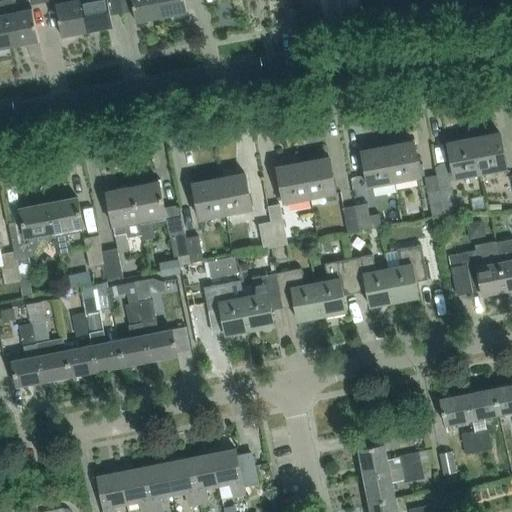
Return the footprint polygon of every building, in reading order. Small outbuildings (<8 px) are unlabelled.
[(2,0),(3,1),(12,47),(37,42),(31,9),(16,11),(13,0),(2,0)] [(62,38),(87,32),(80,0),(70,0),(70,1),(55,4),(62,38)] [(80,0),(87,32),(112,27),(106,0),(80,0)] [(162,18),(158,0),(131,0),(136,23),(162,18)] [(158,0),(162,18),(186,13),(183,0),(158,0)] [(0,49),(12,47),(3,1),(0,1),(0,49)] [(472,137),(479,174),(506,169),(500,132),(472,137)] [(447,142),(452,166),(446,167),(448,179),(454,178),(479,174),(472,137),(447,142)] [(413,140),(386,145),(393,182),(420,176),(419,173),(424,172),(422,163),(418,164),(413,140)] [(393,182),(386,145),(361,150),(367,186),(393,182)] [(328,156),(302,161),(309,197),(335,193),(328,156)] [(309,197),(302,161),(276,166),(280,190),(276,190),(277,201),(283,200),(283,202),(309,197)] [(244,172),(219,177),(226,213),(250,208),(244,172)] [(226,213),(219,177),(192,181),(199,218),(226,213)] [(444,216),(439,191),(436,177),(425,179),(433,218),(444,216)] [(189,255),(186,238),(184,227),(180,207),(165,210),(160,181),(133,187),(142,236),(143,240),(155,238),(153,227),(152,228),(151,223),(167,220),(174,258),(189,255)] [(127,238),(142,236),(133,187),(107,192),(115,236),(126,234),(127,238)] [(451,189),(439,191),(444,216),(456,213),(451,189)] [(49,203),(55,236),(58,254),(71,252),(67,234),(82,231),(81,227),(83,227),(77,197),(49,203)] [(23,220),(10,222),(15,251),(16,259),(30,256),(41,239),(55,236),(49,203),(21,208),(23,220)] [(266,207),(269,222),(275,247),(288,244),(279,204),(266,207)] [(355,207),(359,232),(371,229),(366,204),(355,207)] [(343,209),(348,234),(359,232),(355,207),(343,209)] [(258,224),(263,249),(264,250),(275,247),(269,222),(258,224)] [(105,263),(102,251),(99,235),(84,238),(90,266),(105,263)] [(186,238),(189,255),(190,262),(202,260),(197,236),(186,238)] [(511,239),(494,243),(498,259),(504,291),(511,289),(511,239)] [(459,255),(448,257),(451,269),(456,297),(472,294),(471,289),(479,288),(481,296),(504,291),(498,259),(494,243),(494,241),(474,245),(475,252),(459,255)] [(387,270),(394,303),(418,298),(414,281),(427,279),(420,246),(397,250),(400,267),(387,270)] [(102,251),(105,263),(108,279),(121,276),(116,248),(102,251)] [(15,251),(0,254),(6,283),(20,280),(16,259),(15,251)] [(394,303),(387,270),(375,272),(372,255),(348,260),(354,293),(365,291),(369,308),(394,303)] [(354,293),(348,260),(324,265),(327,281),(315,283),(322,316),(346,312),(343,295),(354,293)] [(178,261),(159,264),(162,278),(181,275),(178,261)] [(322,316),(315,283),(303,285),(300,269),(275,274),(282,308),(293,305),(296,321),(322,316)] [(282,308),(275,274),(252,278),(255,295),(243,298),(249,331),(273,326),(270,310),(282,308)] [(151,301),(150,294),(147,279),(134,282),(138,303),(150,301),(151,301)] [(92,283),(80,285),(85,314),(97,312),(92,283)] [(249,331),(243,298),(231,300),(228,283),(203,287),(208,310),(218,308),(224,336),(249,331)] [(129,305),(136,304),(134,293),(127,295),(129,305)] [(136,304),(148,362),(175,357),(170,331),(156,333),(154,321),(150,301),(136,304)] [(121,367),(148,362),(136,304),(129,305),(123,306),(129,339),(116,341),(121,367)] [(14,308),(0,310),(3,323),(16,321),(14,308)] [(95,372),(121,367),(116,341),(103,344),(97,312),(85,314),(83,314),(87,334),(90,347),(95,372)] [(87,334),(83,314),(70,317),(74,337),(87,334)] [(44,322),(30,325),(42,383),(68,377),(63,352),(64,352),(62,339),(48,342),(44,322)] [(24,360),(10,362),(15,388),(42,383),(30,325),(18,327),(24,360)] [(64,352),(63,352),(68,377),(95,372),(90,347),(64,352)] [(511,384),(494,388),(499,413),(511,410),(511,384)] [(482,416),(499,413),(494,388),(467,393),(472,418),(473,418),(475,430),(479,451),(492,448),(488,427),(485,428),(482,416)] [(445,423),(472,418),(467,393),(440,398),(445,423)] [(405,424),(408,437),(428,433),(426,420),(405,424)] [(465,453),(479,451),(475,430),(461,433),(465,453)] [(358,449),(364,476),(390,471),(401,469),(399,457),(388,460),(385,444),(358,449)] [(238,457),(236,449),(223,452),(222,447),(211,449),(219,486),(232,483),(234,497),(245,495),(243,486),(257,484),(258,484),(252,453),(251,454),(238,457)] [(189,459),(198,503),(209,501),(207,488),(219,486),(211,449),(197,452),(198,457),(189,459)] [(401,469),(421,465),(419,451),(398,455),(399,457),(401,469)] [(452,451),(439,453),(443,474),(456,471),(452,451)] [(198,503),(189,459),(177,461),(176,456),(165,458),(173,494),(186,492),(189,505),(198,503)] [(173,494),(165,458),(156,460),(157,466),(143,469),(152,511),(163,510),(160,497),(173,494)] [(421,465),(401,469),(404,483),(424,479),(421,465)] [(152,511),(143,469),(131,471),(130,466),(119,468),(127,504),(141,501),(142,511),(152,511)] [(115,511),(115,506),(127,504),(119,468),(109,470),(110,475),(97,478),(104,511),(115,511)] [(364,476),(369,502),(395,497),(392,483),(403,480),(401,469),(390,471),(364,476)] [(397,511),(395,497),(369,502),(370,511),(397,511)]
